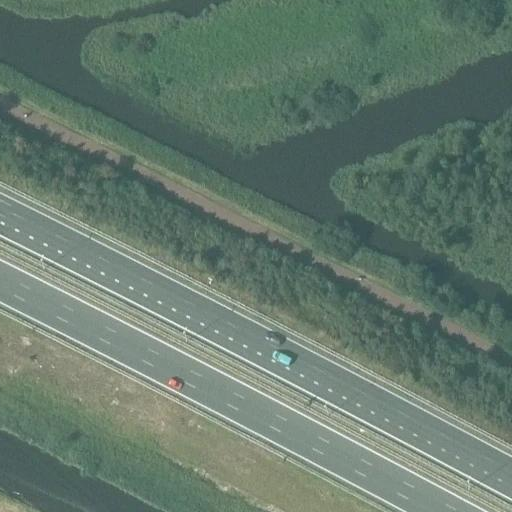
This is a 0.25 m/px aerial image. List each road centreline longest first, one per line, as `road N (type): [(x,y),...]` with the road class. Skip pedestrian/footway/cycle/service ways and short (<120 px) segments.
road 1 (motorway): [(511,484),(0,216)]
road 2 (motorway): [(0,285),(441,511)]
